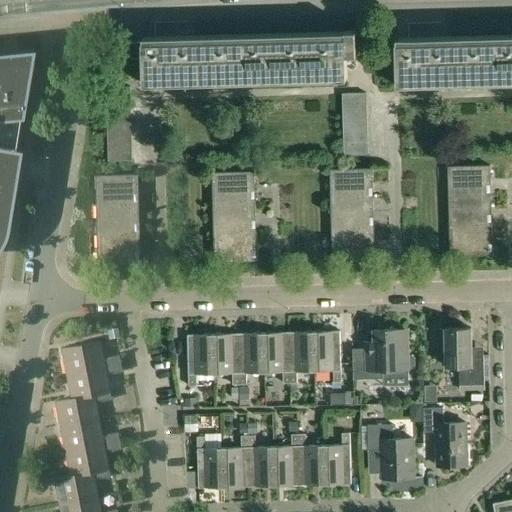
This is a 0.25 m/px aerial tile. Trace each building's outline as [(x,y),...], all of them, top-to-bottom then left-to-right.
[(144,43),(142,43),(143,86),(346,80),(346,57),(356,56),(356,32),(344,32),(344,38),(144,43)] [(397,44),(396,44),(397,87),(511,83),(511,41),(449,43),(397,44)] [(0,232),(1,230),(1,226),(11,166),(30,54),(0,57),(0,232)] [(105,88),(106,101),(130,100),(129,88),(105,88)] [(342,107),(366,106),(365,94),(341,94),(342,107)] [(130,112),(130,100),(106,101),(106,113),(130,112)] [(342,119),(366,118),(366,106),(342,107),(342,119)] [(130,124),(130,112),(106,113),(106,125),(130,124)] [(342,131),(366,130),(366,118),(342,119),(342,131)] [(131,136),(130,124),(106,125),(107,137),(131,136)] [(343,143),(366,142),(366,130),(342,131),(343,143)] [(131,136),(107,137),(107,149),(131,148),(131,136)] [(366,142),(343,143),(343,156),(367,156),(366,142)] [(131,148),(107,149),(107,163),(131,162),(131,148)] [(448,197),(490,196),(489,166),(448,167),(448,197)] [(331,200),(373,199),(372,169),(330,170),(331,200)] [(213,203),(255,202),(254,172),(212,173),(213,203)] [(94,176),(95,206),(137,205),(136,175),(94,176)] [(490,196),(448,197),(449,227),(491,226),(490,196)] [(331,230),(373,229),(373,199),(331,200),(331,230)] [(255,202),(213,203),(213,233),(256,232),(255,202)] [(138,235),(137,205),(95,206),(96,236),(138,235)] [(492,256),(491,226),(449,227),(450,257),(492,256)] [(373,229),(331,230),(332,260),(374,259),(373,229)] [(256,232),(213,233),(214,263),(256,262),(256,232)] [(138,265),(138,235),(96,236),(96,266),(138,265)] [(445,330),(438,330),(438,346),(446,346),(446,368),(459,368),(459,386),(484,386),(483,356),(471,356),(471,329),(445,329),(445,330)] [(366,349),(352,350),(353,380),(382,379),(382,371),(412,370),(415,367),(415,359),(412,356),(408,356),(407,333),(404,330),(373,331),(374,342),(366,343),(366,349)] [(315,372),(314,332),(289,333),(290,384),(297,384),(296,372),(315,372)] [(314,332),(315,372),(333,372),(333,383),(341,383),(340,332),(314,332)] [(290,384),(289,333),(263,334),(264,373),(283,373),(283,384),(290,384)] [(238,334),(213,335),(214,375),(232,374),(233,385),(239,385),(238,334)] [(264,373),(263,334),(238,334),(239,385),(246,385),(246,374),(264,373)] [(196,375),(214,375),(213,335),(187,336),(188,375),(188,387),(196,386),(196,375)] [(61,349),(66,375),(120,364),(118,356),(109,358),(106,360),(103,361),(99,342),(61,349)] [(121,373),(120,364),(66,375),(70,399),(109,391),(105,374),(109,373),(112,375),(121,373)] [(55,402),(60,427),(98,420),(94,401),(98,401),(101,402),(111,400),(109,391),(70,399),(55,402)] [(443,409),(423,409),(424,433),(435,433),(436,467),(440,467),(442,468),(450,468),(452,466),(467,466),(467,460),(469,458),(468,451),(467,449),(466,423),(443,424),(443,409)] [(60,427),(65,452),(119,441),(117,433),(108,435),(105,438),(102,438),(98,420),(60,427)] [(392,425),(367,426),(368,451),(382,450),(383,480),(413,479),(412,439),(393,439),(392,425)] [(324,446),(325,485),(351,485),(350,445),(349,434),(342,434),(342,445),(324,446)] [(292,447),(273,447),(274,487),(300,486),(298,435),(291,435),(292,447)] [(325,485),(324,446),(305,446),(305,435),(298,435),(300,486),(325,485)] [(241,448),(223,448),(224,488),(249,487),(248,436),(241,437),(241,448)] [(255,436),(248,436),(249,487),(274,487),(273,447),(255,448),(255,436)] [(224,488),(223,448),(205,449),(204,438),(197,438),(197,449),(198,489),(224,488)] [(65,452),(69,476),(108,469),(104,451),(107,450),(111,452),(120,450),(119,441),(65,452)] [(54,479),(59,505),(97,497),(93,479),(97,478),(100,480),(109,478),(108,469),(69,476),(54,479)] [(99,511),(97,497),(59,505),(60,511),(116,511),(116,510),(107,511),(106,511),(99,511)] [(494,511),(511,511),(511,500),(493,504),(494,511)]
